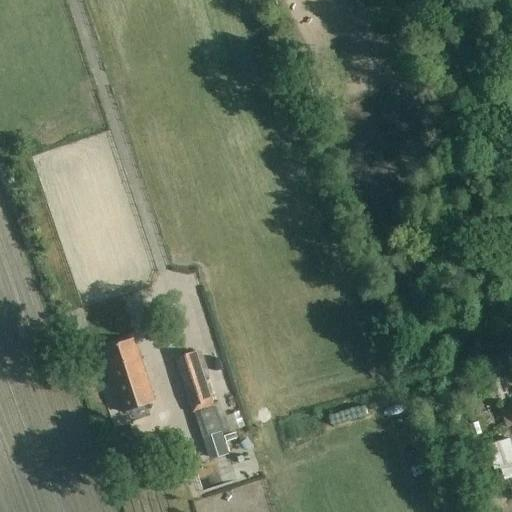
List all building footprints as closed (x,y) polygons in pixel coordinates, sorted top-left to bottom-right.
[(387,330),(379,310),(370,314),(378,334),(387,330)] [(134,338),(106,348),(111,364),(107,366),(122,413),(131,410),(134,420),(150,415),(146,405),(155,402),(134,338)] [(511,352),(503,355),(511,380),(511,352)] [(193,392),(199,410),(213,406),(197,356),(176,361),(187,394),(193,392)] [(213,407),(199,412),(207,435),(215,458),(229,453),(221,430),(213,407)] [(234,433),(224,436),(226,442),(236,439),(234,433)]
